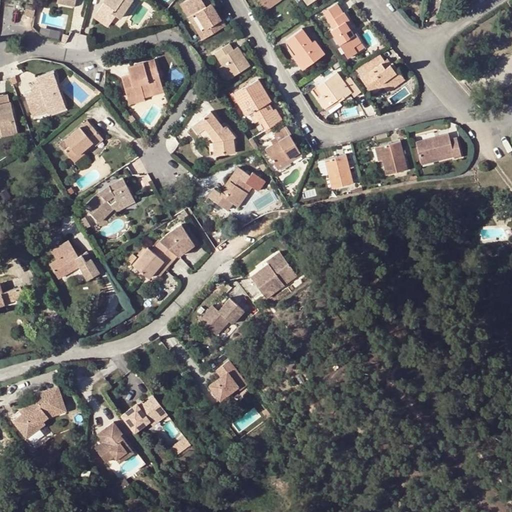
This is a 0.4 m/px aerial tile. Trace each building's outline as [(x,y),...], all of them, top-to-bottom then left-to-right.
[(73,9),(75,2),(66,0),(56,0),(56,5),(73,9)] [(106,0),(97,14),(111,23),(115,16),(120,19),(132,0),(106,0)] [(205,38),(225,26),(221,18),(220,20),(212,7),(210,8),(207,5),(210,3),(211,3),(208,0),(186,0),(183,2),(205,38)] [(179,4),(202,39),(205,38),(183,2),(179,4)] [(347,57),(357,52),(354,47),(361,43),(355,33),(354,34),(352,36),(348,30),(350,28),(353,27),(344,12),(342,13),(336,4),(323,12),(333,29),(331,30),(347,57)] [(35,7),(26,5),(24,14),(33,16),(35,7)] [(111,23),(97,14),(94,18),(108,27),(111,23)] [(45,15),(43,22),(60,26),(62,19),(45,15)] [(44,27),(43,35),(62,37),(63,29),(44,27)] [(301,28),(286,39),(295,53),(292,55),(302,69),(324,53),(314,40),(311,42),(301,28)] [(213,53),(222,66),(230,78),(249,66),(237,46),(233,49),(229,43),(213,53)] [(354,47),(357,52),(364,48),(361,43),(354,47)] [(380,54),(358,67),(364,76),(361,78),(371,94),(382,86),(385,89),(399,79),(396,73),(398,72),(393,63),(391,64),(388,66),(384,61),(380,54)] [(154,60),(135,66),(137,73),(130,75),(122,78),(128,99),(152,92),(151,90),(162,86),(154,60)] [(137,73),(135,66),(128,68),(130,75),(137,73)] [(230,78),(222,66),(216,69),(224,82),(230,78)] [(36,79),(38,85),(40,89),(32,91),(25,94),(32,115),(40,112),(39,108),(46,106),(47,109),(63,103),(53,72),(36,79)] [(361,92),(350,77),(343,82),(336,72),(316,87),(322,96),(318,100),(324,108),(342,95),(344,98),(351,92),(354,97),(361,92)] [(404,80),(398,72),(396,73),(399,79),(385,89),(387,92),(404,80)] [(260,107),(268,102),(270,101),(258,79),(233,94),(245,116),(248,114),(254,111),(257,116),(263,112),(260,107)] [(164,93),(162,86),(151,90),(152,92),(128,99),(130,106),(146,102),(145,99),(164,93)] [(92,92),(99,98),(102,95),(100,92),(95,88),(92,92)] [(0,128),(0,129),(2,136),(18,133),(11,102),(9,102),(7,94),(0,95),(0,128)] [(344,99),(344,98),(342,95),(324,108),(326,112),(344,99)] [(259,119),(273,110),(268,102),(260,107),(263,112),(257,116),(254,111),(248,114),(254,123),(259,120),(259,119)] [(63,103),(47,109),(48,114),(65,108),(63,103)] [(259,120),(265,130),(282,120),(275,109),(273,110),(259,119),(259,120)] [(211,112),(196,124),(201,131),(205,129),(212,137),(215,142),(212,142),(214,156),(235,153),(233,140),(236,138),(226,126),(223,128),(211,112)] [(64,152),(70,160),(82,151),(92,142),(95,146),(103,140),(93,127),(88,121),(80,127),(63,141),(58,145),(64,152)] [(201,131),(196,124),(192,127),(198,134),(201,131)] [(272,134),(274,138),(276,142),(272,144),(264,149),(275,166),(299,151),(289,134),(290,134),(286,127),(272,134)] [(416,141),(420,160),(452,152),(453,156),(454,158),(461,156),(456,138),(449,139),(448,134),(416,141)] [(399,141),(379,146),(383,160),(386,174),(407,169),(399,141)] [(82,151),(70,160),(74,164),(85,155),(82,151)] [(299,151),(275,166),(277,170),(302,156),(299,151)] [(452,152),(420,160),(421,164),(453,156),(452,152)] [(345,154),(324,160),(328,174),(332,188),(352,183),(345,154)] [(250,194),(247,192),(251,186),(257,190),(264,180),(251,171),(249,175),(237,167),(226,183),(228,184),(224,189),(221,194),(214,188),(208,196),(227,211),(232,203),(241,209),(250,194)] [(99,224),(113,209),(117,207),(134,199),(126,179),(110,186),(100,193),(84,209),(99,224)] [(117,207),(113,209),(117,214),(136,204),(134,199),(117,207)] [(165,234),(166,234),(183,249),(187,250),(195,245),(181,225),(165,234)] [(160,240),(178,255),(179,256),(187,250),(183,249),(166,234),(160,240)] [(149,278),(154,272),(164,261),(169,265),(178,255),(160,240),(152,251),(148,248),(134,265),(149,278)] [(74,250),(68,242),(56,249),(59,254),(55,256),(57,260),(50,265),(56,276),(70,268),(72,271),(79,267),(87,280),(99,273),(90,259),(86,262),(82,255),(78,257),(75,259),(70,252),(74,250)] [(86,252),(82,255),(86,262),(90,259),(86,252)] [(134,255),(129,261),(133,264),(138,258),(134,255)] [(268,256),(255,266),(257,268),(259,271),(271,261),(268,256)] [(164,261),(154,272),(159,276),(169,265),(164,261)] [(257,268),(239,282),(256,303),(286,280),(271,261),(259,271),(257,268)] [(70,268),(56,276),(58,279),(72,271),(70,268)] [(1,294),(5,305),(19,300),(16,290),(6,293),(1,294)] [(226,322),(230,325),(242,312),(227,299),(216,312),(210,306),(197,321),(214,336),(226,322)] [(218,378),(207,386),(218,401),(235,388),(238,392),(245,386),(226,362),(214,371),(218,378)] [(22,412),(14,418),(27,435),(45,420),(43,418),(49,414),(66,408),(57,383),(32,392),(35,397),(23,406),(26,409),(22,412)] [(137,401),(122,413),(135,430),(150,419),(150,420),(165,409),(153,394),(144,401),(139,404),(137,401)] [(167,412),(165,409),(150,420),(153,423),(167,412)] [(122,430),(114,419),(98,431),(102,437),(103,438),(101,440),(95,445),(106,459),(114,453),(117,456),(131,445),(120,432),(122,430)] [(191,444),(185,436),(172,446),(177,454),(191,444)] [(134,449),(131,445),(117,456),(120,460),(134,449)] [(117,484),(121,490),(130,483),(126,477),(117,484)]
